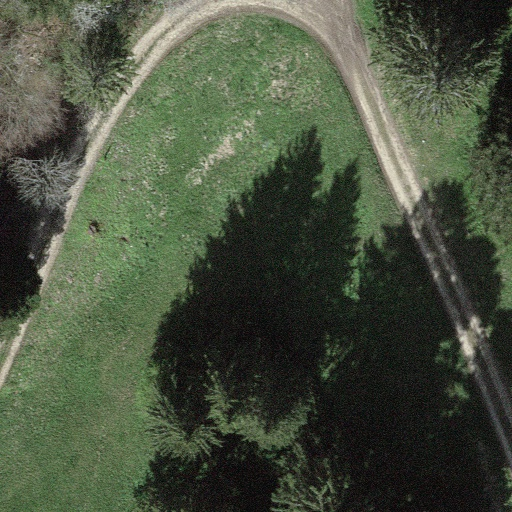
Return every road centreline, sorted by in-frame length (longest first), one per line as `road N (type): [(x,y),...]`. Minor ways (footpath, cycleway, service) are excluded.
road 1 (track): [(323,0),(384,112),(511,431)]
road 2 (track): [(0,385),(120,128),(173,31),(205,0)]
